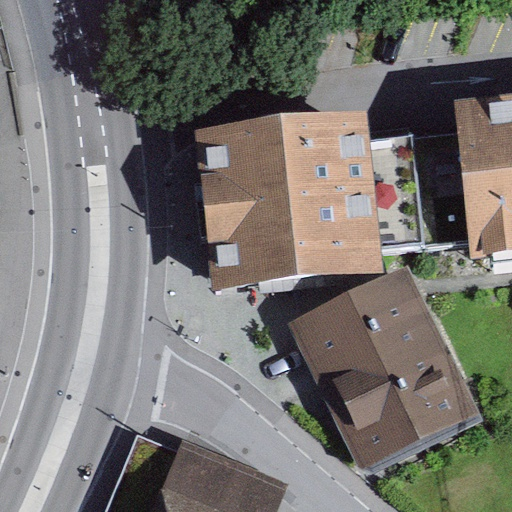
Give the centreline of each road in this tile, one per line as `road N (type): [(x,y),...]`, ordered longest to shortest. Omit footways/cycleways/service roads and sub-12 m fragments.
road 1 (residential): [(91,119),(511,76)]
road 2 (residential): [(85,359),(189,399),(348,511)]
road 3 (secondary): [(85,359),(97,270),(91,119)]
road 4 (secondary): [(27,511),(85,359)]
